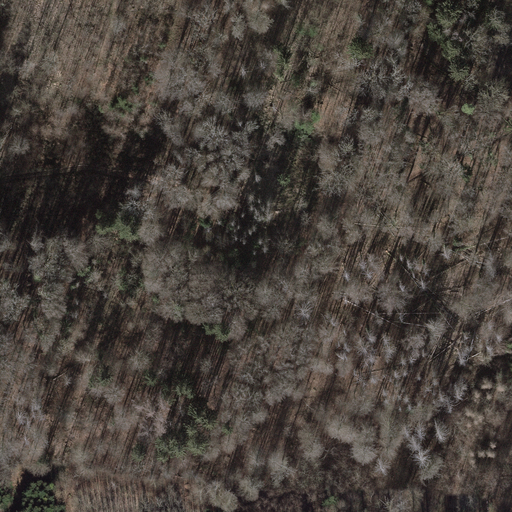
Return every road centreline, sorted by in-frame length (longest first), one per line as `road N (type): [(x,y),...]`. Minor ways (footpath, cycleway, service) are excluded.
road 1 (track): [(0,182),(104,169),(280,217),(375,226),(511,272)]
road 2 (track): [(448,511),(458,458),(511,388)]
